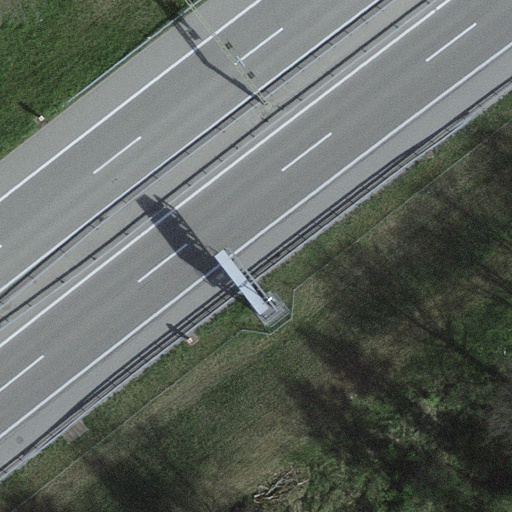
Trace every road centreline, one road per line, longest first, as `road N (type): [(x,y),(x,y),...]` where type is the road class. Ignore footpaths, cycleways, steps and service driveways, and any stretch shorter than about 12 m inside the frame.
road 1 (motorway): [(0,387),(507,0)]
road 2 (motorway): [(320,0),(0,245)]
